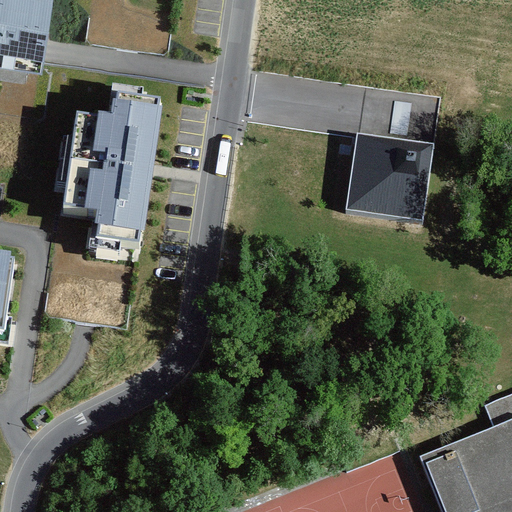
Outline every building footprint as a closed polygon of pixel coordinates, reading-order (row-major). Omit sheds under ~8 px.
[(50,0),(0,0),(0,61),(41,67),(43,49),(50,0)] [(115,126),(77,121),(64,211),(101,216),(97,244),(141,250),(160,107),(119,101),(115,126)] [(435,149),(356,137),(344,213),(423,225),(435,149)] [(11,262),(0,260),(0,335),(11,262)] [(511,511),(511,396),(484,407),(494,432),(421,462),(440,511),(511,511)]
